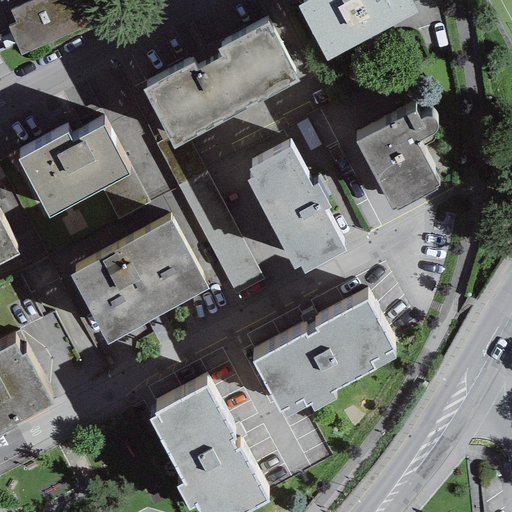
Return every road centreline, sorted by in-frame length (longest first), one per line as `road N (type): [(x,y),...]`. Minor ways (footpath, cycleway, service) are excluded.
road 1 (residential): [(0,450),(413,227)]
road 2 (residential): [(176,0),(0,91)]
road 3 (secondary): [(456,400),(376,511)]
